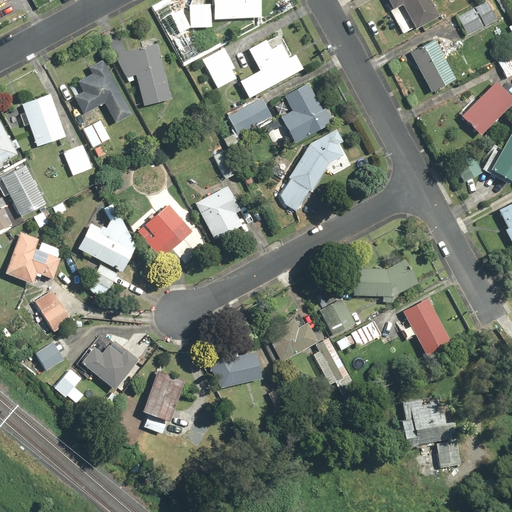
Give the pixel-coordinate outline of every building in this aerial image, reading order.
[(212,0),(212,20),(259,19),(259,0),(212,0)] [(387,0),(393,10),(402,5),(416,29),(439,16),(429,0),(387,0)] [(474,7),(483,26),(497,20),(487,1),(474,7)] [(211,5),(189,5),(189,26),(189,27),(211,28),(211,5)] [(181,9),(169,14),(178,33),(190,28),(189,27),(189,26),(181,9)] [(481,28),(472,9),(456,16),(466,35),(481,28)] [(119,41),(108,45),(126,79),(136,76),(143,106),(171,99),(156,43),(125,51),(119,41)] [(264,41),(247,50),(258,70),(239,81),(248,98),(302,69),(295,55),(288,59),(280,44),(269,49),(264,41)] [(434,41),(410,54),(430,92),(455,79),(434,41)] [(222,48),(201,60),(216,88),(238,76),(222,48)] [(511,56),(499,63),(506,77),(511,74),(511,56)] [(83,92),(73,97),(83,115),(103,104),(114,124),(132,115),(102,60),(88,67),(91,74),(77,81),(83,92)] [(511,103),(511,97),(494,81),(460,117),(480,136),(511,103)] [(306,82),(283,95),(291,110),(279,118),(294,143),(333,121),(325,107),(321,109),(306,82)] [(47,94),(21,105),(24,113),(19,115),(23,126),(28,124),(37,147),(64,136),(47,94)] [(236,133),(270,116),(261,99),(227,117),(236,133)] [(98,120),(82,129),(99,158),(106,154),(101,144),(109,139),(98,120)] [(0,163),(16,155),(14,151),(20,148),(15,139),(9,142),(0,123),(0,163)] [(511,126),(489,170),(511,182),(511,126)] [(342,142),(335,130),(309,143),(288,178),(289,179),(279,195),(279,196),(279,197),(280,197),(280,198),(280,199),(281,200),(281,201),(282,202),(283,203),(283,204),(284,204),(284,205),(285,205),(286,206),(286,207),(287,207),(287,208),(288,208),(289,209),(290,209),(291,210),(292,210),(293,211),(294,211),(295,211),(295,212),(307,192),(310,193),(324,169),(326,171),(327,171),(328,172),(329,172),(329,173),(330,173),(331,173),(331,174),(332,174),(333,174),(334,174),(335,174),(351,166),(339,144),(342,142)] [(82,145),(63,153),(72,176),(91,169),(82,145)] [(224,151),(213,157),(225,179),(236,173),(224,151)] [(482,170),(472,156),(454,169),(464,183),(482,170)] [(24,164),(0,176),(0,179),(19,216),(44,203),(24,164)] [(226,186),(193,203),(213,239),(245,222),(226,186)] [(511,202),(497,210),(506,227),(503,230),(511,246),(511,202)] [(99,228),(91,223),(77,249),(120,273),(134,248),(114,204),(104,209),(110,221),(106,228),(101,226),(99,228)] [(191,232),(167,205),(136,232),(160,259),(191,232)] [(3,208),(0,209),(0,229),(11,224),(3,208)] [(46,210),(33,217),(39,228),(52,221),(46,210)] [(38,239),(19,232),(3,274),(32,285),(36,274),(51,280),(60,258),(34,248),(38,239)] [(383,269),(353,268),(352,296),(382,297),(381,302),(392,303),(392,298),(394,298),(394,295),(417,283),(404,258),(383,269)] [(116,274),(99,265),(87,288),(104,297),(116,274)] [(51,290),(34,301),(53,332),(70,321),(51,290)] [(340,298),(318,310),(332,335),(354,324),(340,298)] [(425,298),(401,311),(407,321),(401,324),(404,331),(410,328),(411,331),(405,334),(408,339),(413,336),(415,339),(407,343),(414,355),(423,350),(426,355),(450,341),(425,298)] [(279,333),(267,339),(279,361),(316,342),(306,323),(299,327),(295,319),(276,329),(279,333)] [(380,335),(372,321),(335,342),(340,350),(354,342),(357,348),(380,335)] [(316,350),(312,355),(327,385),(333,381),(341,397),(356,389),(329,338),(314,346),(316,350)] [(52,342),(34,353),(45,370),(63,359),(52,342)] [(101,353),(93,347),(80,364),(114,391),(139,361),(126,350),(121,355),(108,345),(101,353)] [(231,354),(208,366),(219,389),(260,378),(254,353),(233,358),(231,354)] [(81,369),(75,364),(53,388),(64,399),(67,396),(75,404),(83,395),(74,387),(81,378),(76,374),(81,369)] [(184,380),(156,369),(140,412),(147,415),(142,426),(164,434),(184,380)] [(435,444),(436,453),(428,455),(430,471),(443,468),(462,465),(449,395),(401,404),(404,420),(399,421),(404,449),(435,444)]
